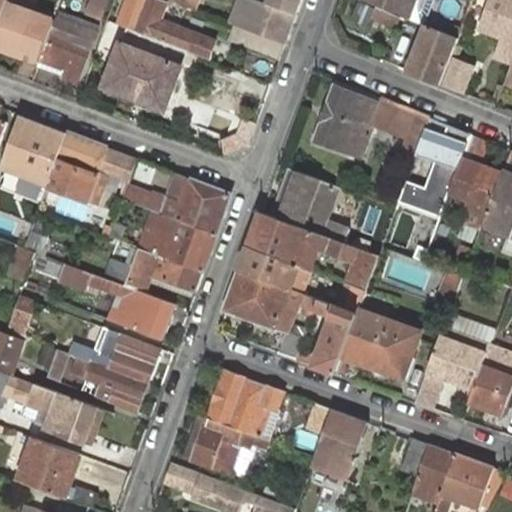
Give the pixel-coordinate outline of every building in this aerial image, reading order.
[(0,0),(0,31),(10,5),(11,0),(0,0)] [(100,20),(109,0),(87,0),(82,11),(100,20)] [(130,0),(121,25),(165,43),(173,24),(163,20),(169,5),(156,0),(130,0)] [(180,0),(179,5),(195,11),(199,0),(180,0)] [(302,0),(275,0),(274,5),(258,0),(244,0),(236,27),(245,30),(286,46),(302,0)] [(413,20),(421,0),(363,0),(379,6),(402,15),(413,20)] [(511,65),(511,0),(489,0),(478,31),(502,40),(495,59),(511,65)] [(0,47),(42,65),(57,22),(10,5),(0,31),(0,47)] [(402,15),(379,6),(376,18),(397,26),(402,15)] [(78,61),(91,66),(101,35),(61,20),(50,51),(62,56),(59,65),(75,72),(78,61)] [(219,42),(173,24),(165,43),(212,61),(219,42)] [(412,74),(442,86),(453,57),(459,39),(429,27),(412,74)] [(280,62),(286,46),(245,30),(239,46),(280,62)] [(184,66),(119,40),(101,88),(166,113),(184,66)] [(477,66),(453,57),(442,86),(466,95),(477,66)] [(87,77),(91,66),(78,61),(75,72),(87,77)] [(365,116),(371,100),(336,86),(316,141),(350,154),(363,123),(370,125),(372,119),(365,116)] [(419,113),(373,95),(371,100),(365,116),(372,119),(370,125),(363,123),(350,154),(366,160),(378,125),(410,138),(419,113)] [(406,150),(419,155),(418,153),(428,127),(432,119),(419,113),(410,138),(406,150)] [(33,120),(22,116),(18,128),(4,167),(19,173),(22,163),(17,160),(33,120)] [(70,134),(33,120),(17,160),(22,163),(19,173),(51,184),(57,168),(60,162),(70,134)] [(0,148),(9,125),(0,121),(0,148)] [(470,144),(428,127),(418,153),(437,160),(426,188),(409,182),(402,201),(441,216),(470,144)] [(108,149),(70,134),(60,162),(95,175),(98,177),(108,149)] [(95,175),(60,162),(57,168),(85,179),(79,194),(87,197),(95,175)] [(469,226),(483,231),(484,227),(501,180),(504,173),(485,166),(478,185),(471,182),(464,201),(476,206),(469,226)] [(85,179),(57,168),(51,184),(79,194),(85,179)] [(511,171),(505,169),(504,173),(501,180),(484,227),(511,237),(511,171)] [(283,220),(346,243),(351,231),(326,222),(339,186),(301,172),(283,220)] [(194,182),(183,177),(175,201),(185,205),(194,182)] [(218,234),(232,196),(194,182),(185,205),(175,201),(168,198),(163,214),(173,217),(218,234)] [(156,193),(131,184),(125,200),(150,209),(156,193)] [(389,205),(379,247),(426,258),(435,216),(389,205)] [(142,249),(159,255),(204,271),(218,234),(173,217),(156,212),(142,249)] [(349,284),(370,291),(380,263),(382,257),(346,243),(283,220),(265,213),(257,237),(319,260),(324,248),(357,261),(349,284)] [(257,237),(252,248),(315,272),(319,260),(257,237)] [(28,279),(33,250),(15,247),(11,276),(28,279)] [(244,272),(306,295),(309,287),(315,272),(252,248),(244,272)] [(204,271),(159,255),(152,275),(197,291),(204,271)] [(121,263),(115,278),(131,283),(136,269),(121,263)] [(100,289),(104,279),(66,266),(63,275),(100,289)] [(290,331),(282,354),(298,360),(306,340),(310,329),(294,324),(300,307),(316,312),(320,301),(306,295),(244,272),(230,310),(290,331)] [(443,300),(455,305),(465,278),(452,274),(443,300)] [(165,340),(178,305),(109,281),(105,290),(125,297),(135,301),(126,326),(165,340)] [(340,308),(361,316),(363,311),(370,291),(349,284),(343,299),(340,308)] [(320,301),(340,308),(343,299),(309,287),(306,295),(320,301)] [(116,323),(126,326),(135,301),(125,297),(116,323)] [(39,304),(22,298),(14,321),(31,327),(39,304)] [(346,357),(361,316),(340,308),(320,301),(316,312),(325,316),(333,319),(317,366),(340,375),(346,357)] [(361,316),(346,357),(379,368),(380,365),(407,374),(422,333),(363,311),(361,316)] [(495,345),(447,328),(419,404),(436,411),(447,379),(478,390),(485,370),(495,345)] [(149,383),(161,349),(111,330),(103,353),(90,348),(85,360),(149,383)] [(52,370),(55,362),(59,351),(44,345),(37,365),(52,370)] [(65,365),(69,354),(59,351),(55,362),(65,365)] [(138,411),(149,383),(85,360),(80,377),(101,384),(96,397),(138,411)] [(380,365),(379,368),(377,373),(404,383),(407,374),(380,365)] [(478,390),(471,407),(490,414),(492,405),(507,411),(511,397),(511,379),(485,370),(478,390)] [(227,372),(210,420),(259,438),(261,439),(265,429),(256,426),(263,406),(279,411),(285,393),(227,372)] [(36,387),(13,379),(7,397),(30,405),(36,387)] [(92,427),(99,409),(58,394),(45,430),(86,444),(88,438),(92,427)] [(306,440),(302,454),(317,459),(334,411),(318,405),(306,440)] [(492,405),(490,414),(504,419),(507,411),(492,405)] [(270,443),(281,412),(279,411),(263,406),(256,426),(265,429),(261,439),(270,443)] [(313,469),(363,486),(372,462),(359,457),(365,440),(349,434),(354,419),(334,411),(317,459),(313,469)] [(210,420),(201,418),(186,460),(195,463),(210,420)] [(371,424),(354,419),(349,434),(365,440),(371,424)] [(210,420),(195,463),(229,475),(241,444),(255,449),(259,438),(210,420)] [(37,439),(20,483),(67,499),(82,454),(37,439)] [(301,439),(296,452),(302,454),(306,440),(301,439)] [(432,447),(416,441),(405,470),(421,476),(432,447)] [(246,481),(255,449),(241,444),(229,475),(246,481)] [(432,447),(421,476),(414,495),(440,505),(458,456),(432,447)] [(449,511),(454,500),(482,510),(497,470),(458,456),(440,505),(437,511),(449,511)] [(173,461),(164,482),(235,511),(248,511),(252,504),(256,495),(173,461)] [(298,511),(299,511),(256,495),(252,504),(261,507),(259,511),(298,511)]
